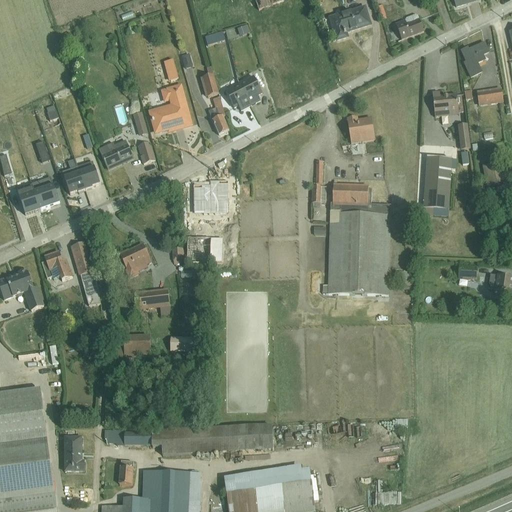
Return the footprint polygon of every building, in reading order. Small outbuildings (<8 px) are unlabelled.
[(297,0),(254,0),(260,14),(297,0)] [(478,0),(453,0),(456,9),(466,6),(465,5),(478,1),(478,2),(479,2),(478,0)] [(365,8),(330,18),(337,42),(348,39),(346,34),(370,27),(365,8)] [(405,22),(395,25),(402,42),(424,34),(417,17),(416,16),(406,19),(405,22)] [(248,26),(238,30),(240,38),(250,34),(248,26)] [(226,35),(218,36),(220,44),(227,43),(226,35)] [(468,50),(462,53),(467,63),(464,65),(471,81),(483,75),(479,66),(486,62),(484,56),(489,54),(485,45),(469,52),(468,50)] [(189,56),(181,58),(185,71),(193,69),(189,56)] [(173,62),(164,64),(169,83),(179,81),(173,62)] [(209,78),(201,81),(206,100),(219,97),(212,68),(207,70),(209,78)] [(239,85),(251,108),(261,103),(258,97),(262,95),(254,78),(239,85)] [(251,108),(239,85),(225,93),(234,110),(238,108),(241,113),(251,108)] [(171,107),(150,113),(154,127),(155,127),(157,127),(159,134),(173,130),(174,132),(189,128),(190,127),(191,126),(181,87),(161,92),(164,105),(170,103),(171,107)] [(68,88),(54,93),(57,99),(71,94),(68,88)] [(472,92),(465,93),(466,102),(473,101),(472,92)] [(502,92),(477,95),(479,106),(503,103),(502,92)] [(440,94),(433,95),(435,120),(459,117),(457,97),(440,98),(440,94)] [(217,115),(211,117),(219,137),(229,132),(223,119),(226,118),(220,99),(213,102),(217,115)] [(125,106),(117,107),(119,117),(127,116),(125,106)] [(55,108),(47,110),(49,114),(48,115),(50,123),(59,120),(56,112),(55,108)] [(142,114),(133,116),(140,138),(148,136),(142,114)] [(86,133),(90,132),(85,118),(82,119),(86,133)] [(357,119),(347,121),(351,146),(375,143),(372,120),(358,122),(357,119)] [(467,126),(458,127),(461,152),(471,151),(467,126)] [(89,136),(83,138),(88,151),(93,149),(89,136)] [(114,145),(99,151),(108,171),(133,159),(126,143),(115,147),(114,145)] [(150,145),(138,148),(144,166),(155,162),(150,145)] [(7,157),(0,158),(0,160),(5,177),(12,175),(7,157)] [(427,159),(423,217),(433,218),(434,211),(449,212),(453,161),(427,159)] [(316,163),(316,186),(323,186),(324,163),(316,163)] [(78,169),(86,193),(93,190),(93,189),(101,187),(93,164),(78,169)] [(503,164),(483,168),(486,188),(507,184),(503,164)] [(86,193),(78,169),(63,174),(70,197),(78,194),(79,195),(86,193)] [(232,169),(215,172),(218,195),(219,227),(238,226),(236,192),(232,169)] [(328,287),(327,296),(389,298),(391,216),(392,207),(371,206),(372,191),(369,191),(369,187),(333,186),(333,205),(331,205),(331,212),(330,212),(328,287)] [(26,194),(18,196),(26,217),(35,214),(35,215),(41,213),(32,187),(25,190),(26,194)] [(313,205),(320,206),(325,206),(326,189),(313,188),(312,205),(313,205)] [(187,208),(184,209),(185,236),(188,236),(187,265),(203,266),(215,265),(216,280),(238,279),(237,240),(222,241),(222,239),(216,239),(216,238),(192,239),(192,235),(194,235),(194,227),(190,227),(189,218),(196,217),(195,212),(203,210),(202,209),(209,208),(206,191),(187,195),(189,208),(187,208)] [(314,229),(314,237),(326,237),(326,229),(314,229)] [(85,245),(72,249),(89,308),(101,306),(98,289),(85,245)] [(143,246),(121,257),(122,261),(120,264),(122,268),(126,268),(128,272),(125,273),(129,281),(140,276),(139,274),(149,270),(148,267),(152,265),(143,246)] [(186,250),(172,251),(173,263),(174,263),(174,266),(185,265),(185,263),(186,263),(186,250)] [(47,264),(42,265),(47,282),(53,280),(54,282),(61,280),(62,283),(73,279),(67,262),(63,263),(59,254),(45,259),(47,264)] [(454,267),(454,281),(477,282),(478,269),(470,268),(470,265),(466,265),(466,266),(463,266),(463,268),(454,267)] [(9,280),(0,283),(0,290),(5,303),(16,299),(18,300),(22,298),(22,297),(24,296),(31,314),(45,308),(38,289),(34,290),(27,272),(18,276),(19,279),(10,282),(9,280)] [(511,279),(490,276),(488,290),(495,291),(494,300),(503,302),(504,293),(511,294),(511,292),(511,279)] [(169,291),(135,295),(137,313),(161,310),(162,318),(172,317),(170,305),(173,305),(172,299),(169,299),(169,291)] [(124,341),(115,341),(115,360),(151,359),(151,338),(124,338),(124,341)] [(173,341),(172,353),(193,354),(193,341),(173,341)] [(1,396),(0,396),(0,500),(55,493),(41,391),(1,396)] [(396,421),(395,431),(408,431),(407,421),(396,421)] [(106,433),(106,441),(109,445),(116,445),(117,448),(125,448),(125,449),(162,450),(163,458),(214,456),(274,453),(273,427),(230,428),(153,433),(153,435),(125,434),(125,433),(106,433)] [(82,439),(64,439),(65,473),(84,473),(84,463),(82,463),(82,439)] [(121,463),(120,486),(133,487),(134,464),(121,463)] [(361,463),(335,466),(336,472),(362,469),(361,463)] [(282,470),(224,479),(228,511),(315,511),(310,471),(303,472),(302,466),(282,469),(282,470)] [(102,508),(102,511),(199,511),(201,475),(144,473),(142,501),(124,500),(123,509),(102,508)] [(389,492),(376,493),(377,505),(390,504),(389,492)] [(57,511),(55,495),(0,502),(0,511),(57,511)]
